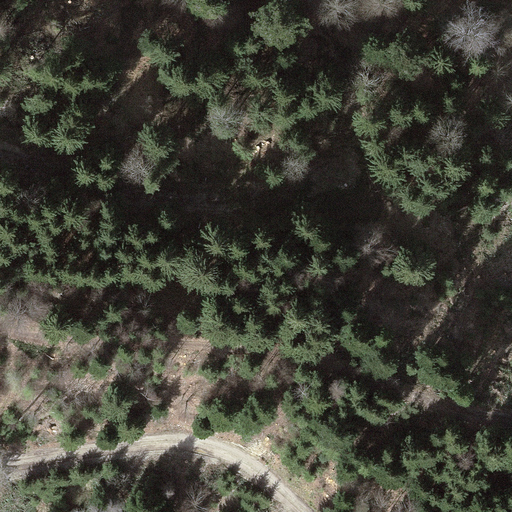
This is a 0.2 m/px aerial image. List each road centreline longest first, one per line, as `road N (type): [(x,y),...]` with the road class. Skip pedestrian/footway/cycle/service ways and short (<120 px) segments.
road 1 (track): [(0,151),(146,201),(331,211)]
road 2 (track): [(301,511),(243,461),(178,440),(0,464)]
